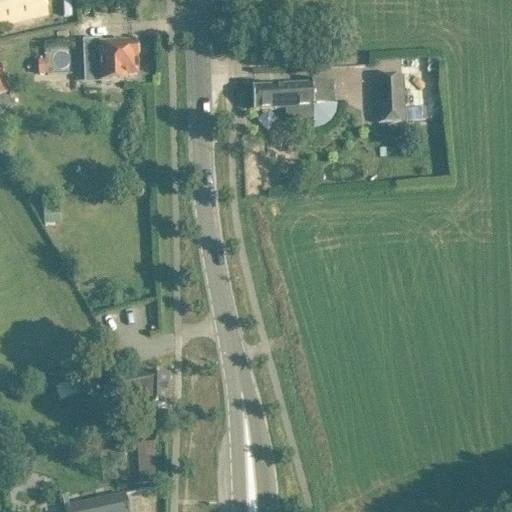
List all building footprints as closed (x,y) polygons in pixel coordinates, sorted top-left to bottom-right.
[(0,0),(0,26),(0,28),(46,17),(41,0),(0,0)] [(137,64),(136,46),(100,48),(100,44),(89,45),(83,50),(84,69),(90,74),(100,73),(100,85),(125,84),(125,79),(136,78),(136,64),(137,64)] [(375,82),(377,127),(403,126),(401,81),(375,82)] [(311,83),(312,87),(251,90),(253,113),(284,111),(285,121),(313,120),(313,107),(333,106),(332,82),(311,83)] [(114,382),(103,384),(106,395),(117,393),(118,401),(120,409),(145,409),(147,409),(163,410),(167,410),(168,377),(162,377),(148,376),(144,376),(144,375),(114,382)] [(141,506),(153,506),(154,462),(141,462),(141,506)] [(127,511),(124,497),(63,510),(63,511),(127,511)]
